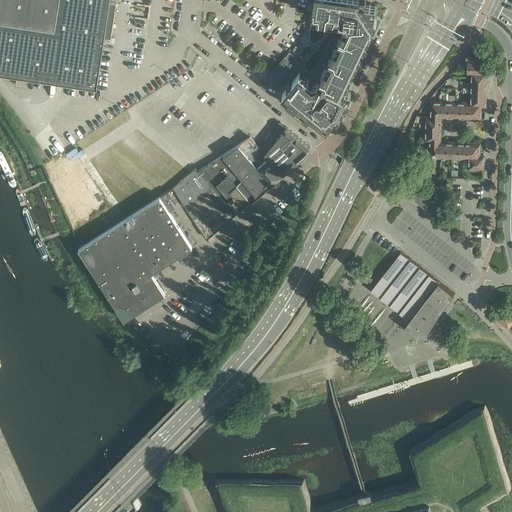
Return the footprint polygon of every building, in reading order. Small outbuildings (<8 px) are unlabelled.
[(108,0),(0,0),(0,73),(95,88),(103,38),(101,37),(101,36),(108,37),(113,2),(106,1),(106,0),(107,0),(108,0)] [(289,85),(282,93),(283,94),(287,97),(300,108),(307,114),(308,115),(310,112),(319,119),(326,125),(327,125),(334,116),(338,118),(341,112),(345,104),(348,98),(351,92),(351,91),(348,89),(344,88),(347,83),(351,74),(353,69),(372,29),(376,20),(377,19),(374,18),(376,5),(365,4),(366,1),(365,0),(313,0),(314,1),(313,5),(312,16),(313,16),(317,17),(329,19),(333,19),(344,21),(345,23),(342,28),(340,32),(338,38),(336,42),(333,48),(331,52),(328,58),(327,62),(322,72),(320,77),(317,82),(312,82),(312,83),(309,80),(304,76),(300,73),(299,72),(292,81),(289,85)] [(482,61),(482,59),(468,59),(467,73),(472,73),(472,70),(482,71),(482,67),(483,66),(483,61),(482,61)] [(472,83),(486,84),(486,79),(487,77),(487,74),(486,72),(486,71),(482,71),(472,70),(472,73),(472,83)] [(487,85),(486,84),(472,83),(471,93),(486,94),(486,90),(487,88),(487,85)] [(471,104),(481,105),(485,105),(485,104),(486,103),(486,100),(485,98),(486,94),(471,93),(471,104)] [(431,101),(431,117),(441,117),(442,116),(443,94),(440,94),(439,101),(431,101)] [(443,94),(442,116),(454,116),(455,102),(455,95),(443,94)] [(467,102),(455,102),(454,116),(466,117),(467,104),(467,102)] [(471,104),(467,104),(466,117),(480,117),(481,105),(471,104)] [(440,129),(441,117),(431,117),(426,117),(426,128),(440,129)] [(279,122),(259,145),(265,152),(277,138),(286,127),(279,121),(279,122)] [(265,152),(264,153),(282,174),(310,150),(310,146),(286,127),(277,138),(265,152)] [(430,140),(440,140),(440,129),(426,128),(425,140),(430,140)] [(250,137),(223,154),(258,195),(282,174),(264,153),(259,147),(250,137)] [(441,142),(440,140),(430,140),(430,145),(427,145),(427,148),(436,155),(436,156),(441,156),(441,142)] [(453,157),(453,142),(441,142),(441,156),(452,156),(453,157)] [(452,156),(452,160),(460,161),(460,157),(465,157),(465,155),(465,142),(453,142),(453,157),(452,156)] [(465,142),(465,155),(469,155),(479,155),(479,143),(465,142)] [(214,160),(198,170),(221,197),(225,193),(232,201),(228,204),(236,214),(258,195),(223,154),(214,160)] [(468,167),(483,168),(483,163),(484,162),(484,158),(483,157),(484,155),(479,155),(469,155),(468,167)] [(192,170),(173,186),(174,187),(206,237),(207,238),(236,214),(228,204),(227,205),(221,197),(198,170),(196,167),(192,170)] [(404,173),(395,184),(428,210),(437,200),(404,173)] [(81,246),(78,247),(111,298),(122,316),(124,319),(125,319),(166,293),(164,290),(152,272),(155,270),(192,246),(170,210),(175,206),(169,197),(172,195),(169,191),(168,190),(160,195),(81,246)] [(276,220),(271,223),(275,228),(280,224),(276,220)] [(454,295),(400,253),(370,291),(408,321),(404,327),(422,341),(442,310),(454,295)] [(508,327),(511,322),(511,315),(503,308),(495,317),(508,327)]
